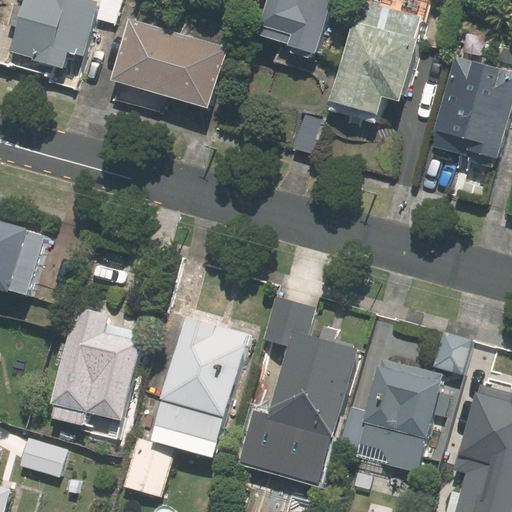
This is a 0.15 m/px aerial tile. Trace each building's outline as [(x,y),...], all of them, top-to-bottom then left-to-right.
[(88,56),(102,2),(93,0),(30,0),(28,7),(12,3),(6,23),(22,28),(16,51),(69,66),(74,52),(88,56)] [(342,16),(346,0),(273,0),(263,34),(298,46),(296,53),(315,59),(318,52),(320,53),(331,13),(342,16)] [(423,40),(429,17),(368,0),(367,0),(362,22),(358,21),(336,99),(337,99),(334,110),(381,124),(384,112),(388,96),(408,102),(425,40),(423,40)] [(182,33),(134,20),(117,80),(216,106),(232,48),(227,46),(230,34),(185,22),(182,33)] [(502,157),(511,120),(511,71),(462,58),(441,131),(443,131),(439,147),(475,157),(474,161),(496,167),(499,156),(502,157)] [(0,287),(15,291),(34,296),(49,240),(31,236),(33,227),(0,218),(0,287)] [(325,339),(312,335),(320,308),(280,297),(268,339),(295,347),(275,420),(305,428),(302,440),(264,463),(282,493),(304,480),(318,484),(328,451),(322,450),(327,434),(339,437),(363,350),(356,347),(359,335),(328,326),(325,339)] [(128,420),(148,332),(111,324),(113,315),(81,307),(72,346),(66,344),(61,366),(66,368),(58,403),(61,404),(58,419),(88,426),(92,411),(128,420)] [(220,457),(254,334),(192,318),(158,440),(141,435),(127,487),(164,497),(179,446),(220,457)] [(472,339),(448,333),(440,364),(463,371),(472,339)] [(431,438),(447,375),(385,359),(369,422),(371,422),(362,455),(421,471),(429,438),(431,438)] [(511,511),(511,400),(483,393),(465,455),(467,455),(460,477),(473,481),(463,511),(511,511)] [(50,415),(39,412),(36,424),(47,427),(50,415)] [(71,449),(32,438),(24,466),(64,477),(71,449)] [(0,511),(7,511),(14,490),(0,486),(0,466),(5,449),(0,447),(0,511)] [(83,483),(74,480),(71,491),(80,493),(83,483)]
